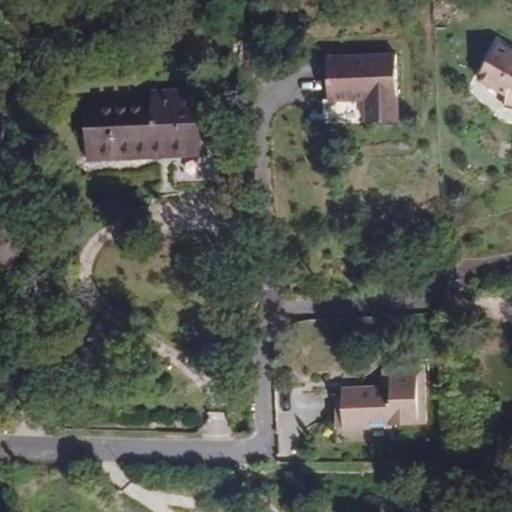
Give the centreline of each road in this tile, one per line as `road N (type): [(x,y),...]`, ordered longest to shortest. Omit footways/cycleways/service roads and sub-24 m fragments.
road 1 (residential): [(267,464),(263,361),(277,321),(306,306),(425,299)]
road 2 (residential): [(267,464),(0,456)]
road 3 (residential): [(511,466),(267,464)]
